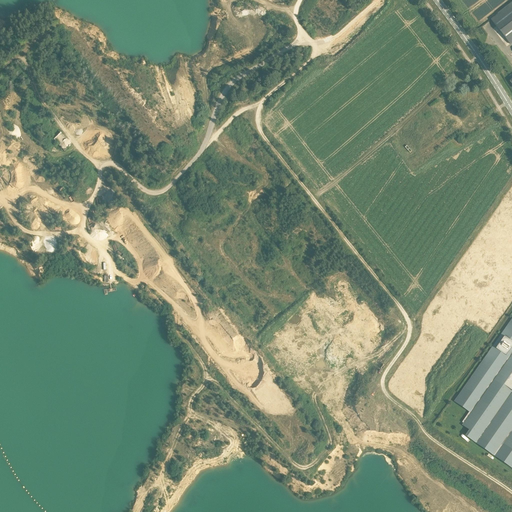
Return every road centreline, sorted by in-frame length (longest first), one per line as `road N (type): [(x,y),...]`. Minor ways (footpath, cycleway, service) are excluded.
road 1 (track): [(257,0),(286,8),(315,48),(257,106),(257,128),(410,323),(382,376),(386,391),(423,430),(511,490)]
road 2 (track): [(220,360),(126,242),(98,243),(86,233),(95,166),(33,84),(31,44),(0,52)]
road 3 (track): [(143,186),(157,193),(166,187),(213,135),(257,106)]
road 4 (secondary): [(511,109),(436,0)]
